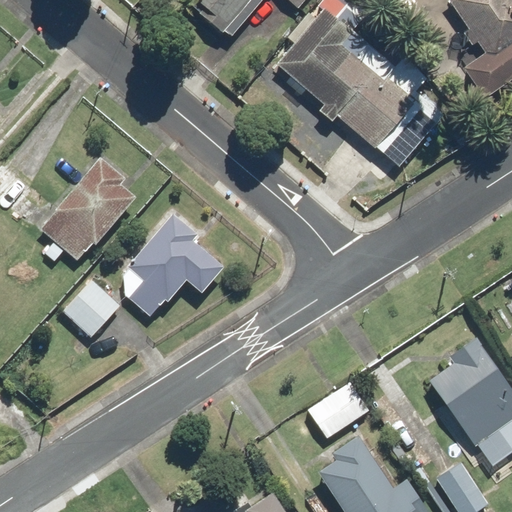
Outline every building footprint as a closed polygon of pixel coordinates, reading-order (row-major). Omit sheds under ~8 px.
[(283,0),(297,11),(305,0),(190,0),(210,16),(205,22),(229,42),(263,0),(283,0)] [(511,0),(447,0),(466,27),(458,33),(469,48),(475,44),(482,54),(461,69),(483,101),(511,81),(511,0)] [(355,30),(322,6),(274,71),(321,106),(315,114),(330,124),(334,118),(399,166),(442,106),(421,91),(432,76),(388,44),(369,70),(341,50),(355,30)] [(124,178),(99,157),(38,230),(51,241),(41,253),(52,262),(61,251),(79,266),(135,199),(118,185),(124,178)] [(41,197),(2,162),(0,164),(0,210),(21,221),(41,197)] [(198,235),(174,214),(124,268),(123,298),(148,318),(184,278),(200,293),(222,267),(192,241),(198,235)] [(120,307),(90,280),(61,314),(90,340),(120,307)] [(454,317),(418,341),(428,356),(464,332),(454,317)] [(451,364),(427,381),(474,450),(492,437),(487,431),(511,413),(511,393),(473,338),(446,357),(451,364)] [(338,393),(311,411),(320,425),(348,407),(338,393)] [(336,459),(323,468),(351,511),(433,511),(409,474),(389,487),(356,436),(331,452),(336,459)] [(463,464),(436,483),(456,511),(479,511),(490,504),(463,464)] [(281,511),(267,492),(240,511),(281,511)]
